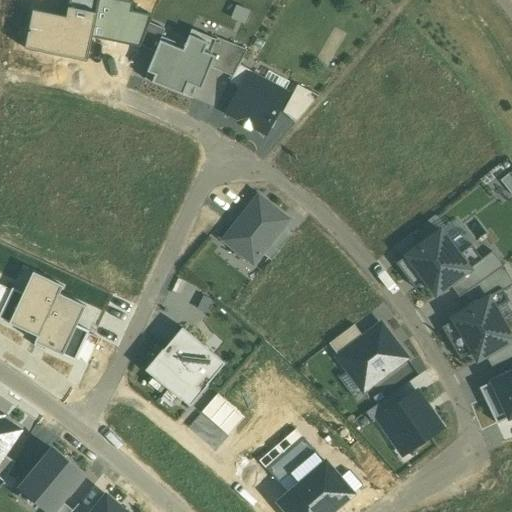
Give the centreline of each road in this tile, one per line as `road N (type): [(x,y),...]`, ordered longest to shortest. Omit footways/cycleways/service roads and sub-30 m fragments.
road 1 (residential): [(389,511),(467,457),(468,432),(450,385),(427,339),(354,245),(225,152)]
road 2 (residential): [(80,423),(104,394),(225,152)]
road 3 (residential): [(80,423),(170,511)]
